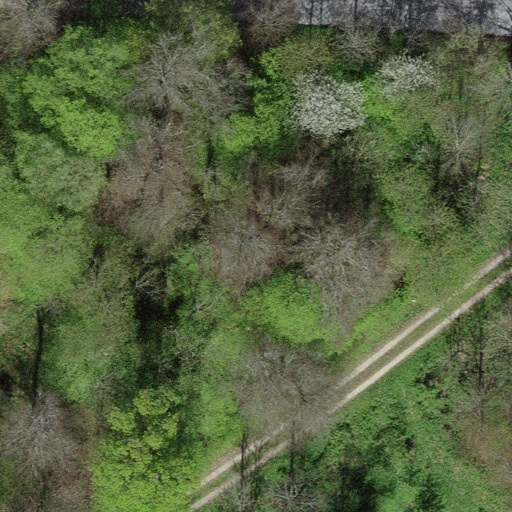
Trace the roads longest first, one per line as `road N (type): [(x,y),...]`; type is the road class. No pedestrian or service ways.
road 1 (track): [(511,262),(371,379),(172,511)]
road 2 (residential): [(166,0),(511,20)]
